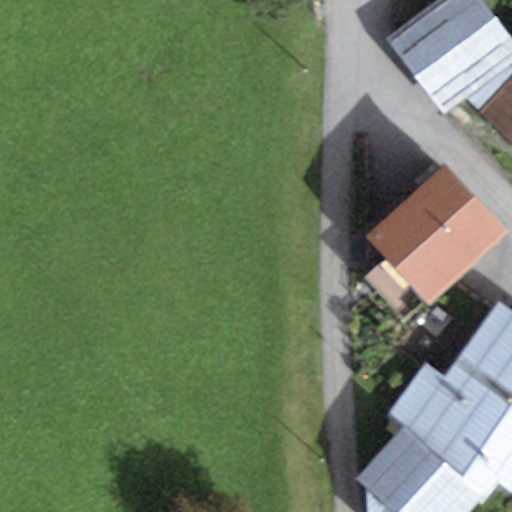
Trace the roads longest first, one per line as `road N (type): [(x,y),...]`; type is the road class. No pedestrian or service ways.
road 1 (unclassified): [(356,511),(331,277),(340,85)]
road 2 (unclassified): [(340,85),(441,140),(511,216)]
